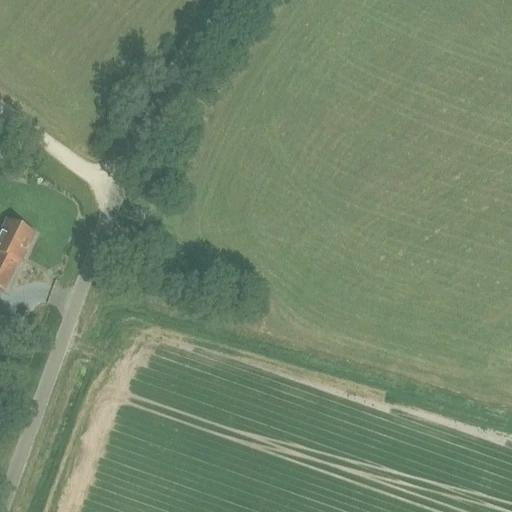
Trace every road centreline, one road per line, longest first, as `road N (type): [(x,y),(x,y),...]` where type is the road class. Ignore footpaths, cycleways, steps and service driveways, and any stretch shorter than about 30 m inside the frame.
road 1 (unclassified): [(1,511),(131,147),(230,0)]
road 2 (track): [(0,110),(116,184)]
